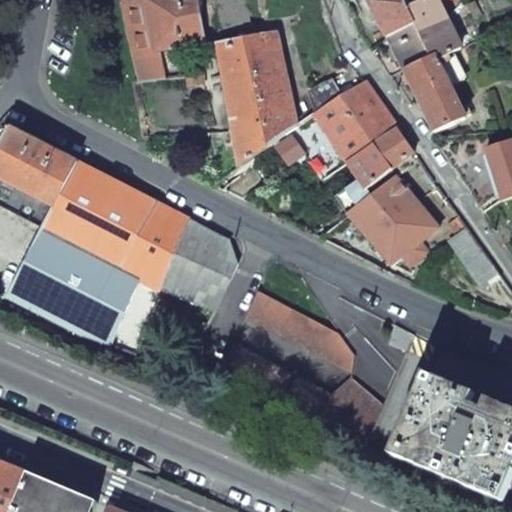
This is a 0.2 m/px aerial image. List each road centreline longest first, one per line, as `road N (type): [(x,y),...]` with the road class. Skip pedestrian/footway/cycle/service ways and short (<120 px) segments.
road 1 (residential): [(34,0),(19,101),(456,324),(511,338)]
road 2 (tertiary): [(337,511),(0,358)]
road 3 (residential): [(511,280),(362,49),(345,0)]
road 4 (residential): [(175,511),(0,438)]
